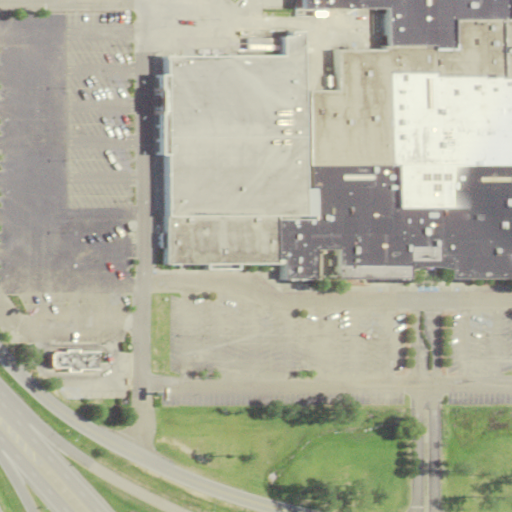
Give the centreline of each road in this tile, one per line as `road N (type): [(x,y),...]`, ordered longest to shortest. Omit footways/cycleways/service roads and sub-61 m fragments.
road 1 (residential): [(0,348),(58,405),(134,452)]
road 2 (residential): [(134,452),(181,477),(292,511)]
road 3 (primary): [(96,511),(4,407)]
